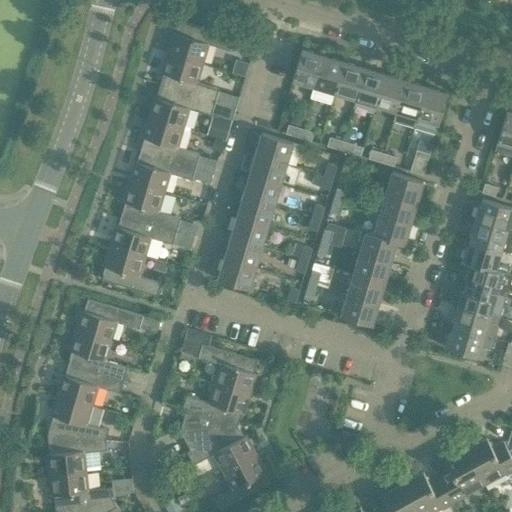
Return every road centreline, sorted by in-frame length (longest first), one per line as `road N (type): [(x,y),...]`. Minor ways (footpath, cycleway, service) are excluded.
road 1 (residential): [(402,362),(493,67)]
road 2 (residential): [(187,296),(280,3)]
road 3 (tertiary): [(28,230),(77,106),(104,0)]
road 4 (residential): [(162,511),(143,472),(144,429),(187,296)]
road 5 (residential): [(402,362),(187,296)]
road 6 (residential): [(280,3),(493,67)]
road 7 (residential): [(373,463),(511,391)]
